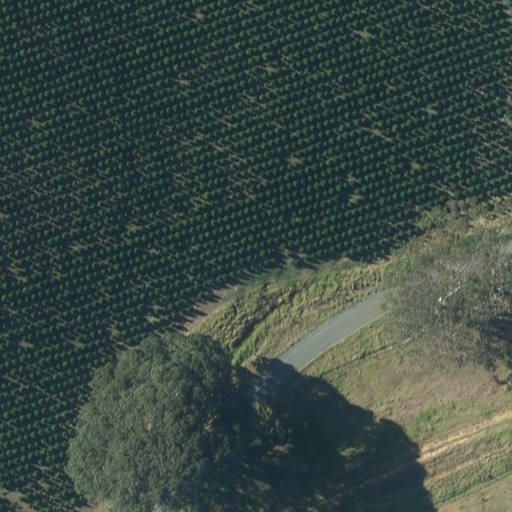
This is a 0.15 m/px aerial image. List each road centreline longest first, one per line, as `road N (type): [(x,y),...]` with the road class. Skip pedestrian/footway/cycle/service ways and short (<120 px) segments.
road 1 (track): [(164,511),(245,400),(329,332),(511,251)]
road 2 (track): [(511,426),(331,511)]
